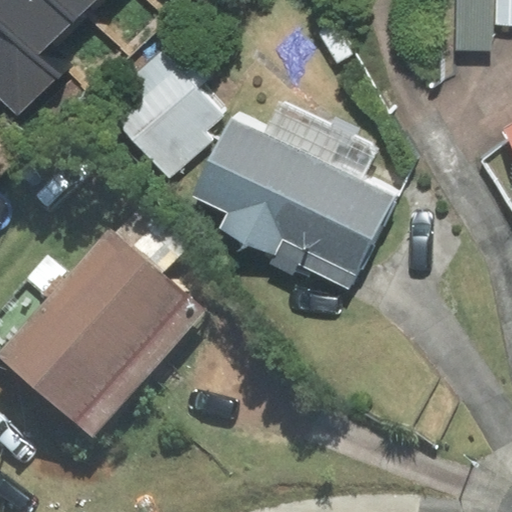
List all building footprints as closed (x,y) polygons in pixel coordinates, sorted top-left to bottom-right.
[(54,0),(0,0),(0,16),(37,56),(74,20),(54,0)] [(54,0),(74,20),(94,0),(54,0)] [(456,0),(456,50),(491,51),(492,0),(456,0)] [(511,0),(496,0),(496,24),(511,24),(511,0)] [(0,16),(0,97),(18,116),(59,77),(37,56),(0,16)] [(204,82),(170,45),(104,104),(171,177),(213,138),(208,132),(226,116),(199,86),(204,82)] [(191,195),(227,213),(219,228),(275,255),(271,262),(293,274),(299,263),(348,287),(394,195),(363,180),(379,148),(281,99),(264,132),(231,116),(191,195)] [(511,145),(511,126),(503,132),(511,145)] [(202,312),(109,232),(52,298),(27,277),(0,308),(0,357),(94,438),(202,312)]
